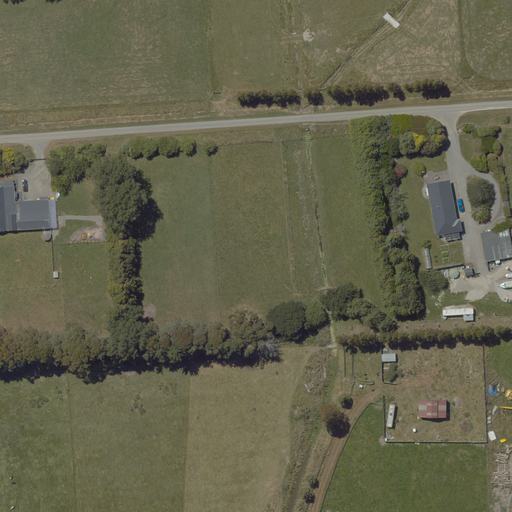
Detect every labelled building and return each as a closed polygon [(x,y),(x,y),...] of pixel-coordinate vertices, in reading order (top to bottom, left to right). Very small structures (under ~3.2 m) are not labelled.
[(436,235),(457,231),(461,230),(459,219),(455,220),(447,171),(433,173),(435,183),(427,184),(436,235)] [(0,230),(50,230),(49,199),(15,200),(15,183),(0,183),(0,230)] [(511,255),(508,237),(498,232),(481,235),(486,263),(511,257),(511,255)] [(382,353),(381,361),(396,361),(396,353),(382,353)] [(448,403),(419,403),(418,417),(448,417),(448,403)] [(410,404),(402,404),(402,416),(411,415),(410,404)] [(392,441),(392,431),(384,431),(384,441),(392,441)]
